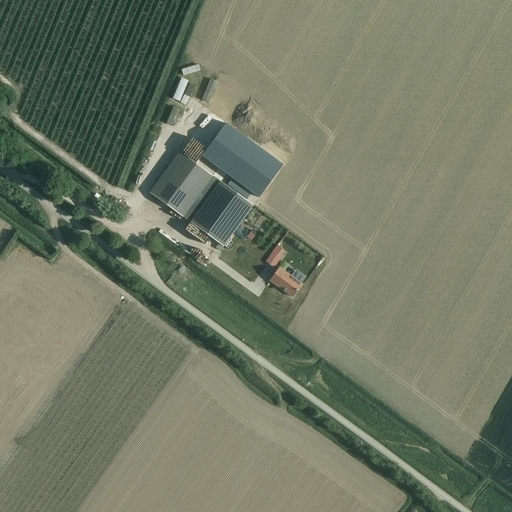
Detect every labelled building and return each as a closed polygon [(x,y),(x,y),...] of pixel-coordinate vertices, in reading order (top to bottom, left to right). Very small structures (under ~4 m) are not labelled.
[(226,124),(203,157),(259,198),(283,166),(226,124)] [(204,147),(208,141),(198,133),(193,139),(204,147)] [(180,153),(150,194),(183,218),(213,177),(180,153)] [(191,223),(219,244),(223,247),(253,206),(221,182),(191,223)] [(263,223),(266,215),(259,212),(256,220),(263,223)] [(278,246),(267,260),(274,265),(285,251),(278,246)] [(280,268),(270,281),(292,297),(302,284),(280,268)]
